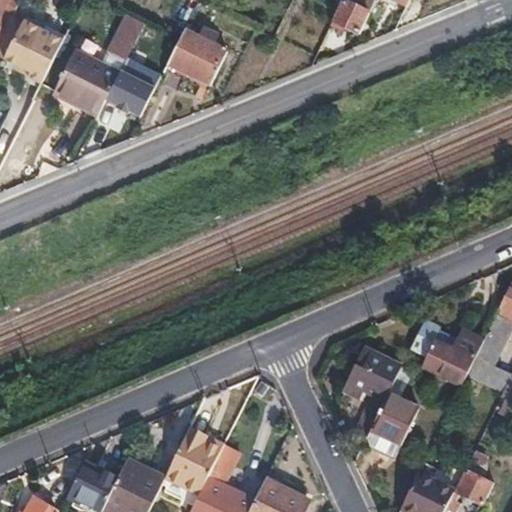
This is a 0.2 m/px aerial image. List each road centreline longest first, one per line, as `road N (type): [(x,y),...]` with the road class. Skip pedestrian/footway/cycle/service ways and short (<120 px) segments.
road 1 (residential): [(511,7),(0,215)]
road 2 (residential): [(0,463),(279,343)]
road 3 (residential): [(279,343),(511,241)]
road 4 (residential): [(354,511),(279,343)]
